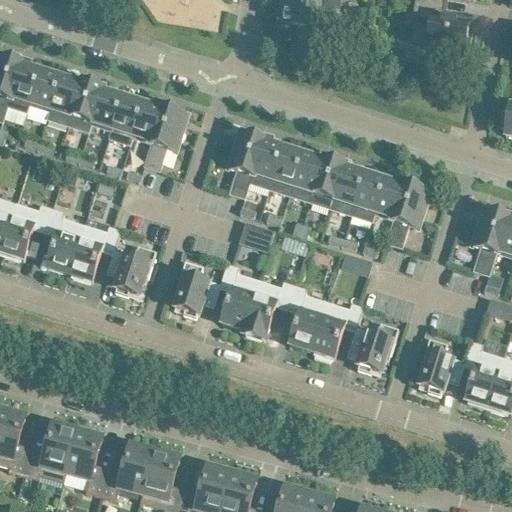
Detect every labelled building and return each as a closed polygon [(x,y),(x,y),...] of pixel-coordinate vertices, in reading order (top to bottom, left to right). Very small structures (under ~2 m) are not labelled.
[(339,12),(340,0),(313,0),(312,8),(285,4),(283,14),(279,13),(277,29),(304,32),(303,38),(318,40),(318,34),(330,36),(333,12),(339,12)] [(416,0),(415,6),(444,11),(445,0),(447,0),(461,2),(461,1),(474,3),(474,0),(416,0)] [(442,22),(444,11),(415,6),(413,20),(432,23),(428,52),(465,58),(465,56),(468,56),(470,43),(467,43),(470,28),(457,26),(457,24),(442,22)] [(7,110),(22,64),(21,64),(20,65),(0,58),(0,125),(3,126),(8,111),(7,110)] [(30,109),(41,74),(42,75),(43,72),(31,68),(31,67),(22,64),(7,110),(8,111),(28,117),(31,109),(30,109)] [(51,116),(62,78),(48,74),(47,76),(42,75),(41,74),(30,109),(31,109),(50,116),(51,116)] [(82,87),(76,85),(77,83),(62,78),(51,116),(50,116),(48,123),(69,130),(82,87)] [(92,129),(104,91),(82,85),(82,87),(69,130),(90,137),(92,129)] [(112,135),(124,98),(110,93),(109,96),(103,94),(104,92),(104,91),(92,129),(112,135)] [(144,107),(143,107),(138,105),(138,103),(124,98),(112,135),(109,143),(131,150),(134,142),(133,142),(144,107)] [(153,148),(166,110),(156,107),(156,108),(144,104),(143,107),(144,107),(133,142),(134,142),(153,148)] [(511,108),(510,108),(509,116),(503,115),(500,131),(506,132),(505,139),(511,140),(511,108)] [(166,110),(153,148),(145,171),(160,175),(167,153),(176,155),(188,118),(166,111),(166,110)] [(249,187),(264,141),(263,140),(262,142),(241,135),(229,172),(238,175),(231,198),(245,202),(250,187),(249,187)] [(270,194),(283,151),(284,151),(285,149),(273,145),(273,144),(264,141),(249,187),(250,187),(270,194)] [(38,154),(41,147),(27,143),(25,150),(38,154)] [(54,151),(41,147),(38,154),(52,158),(54,151)] [(290,200),(304,155),(290,151),(289,153),(284,151),(283,151),(270,194),(290,200)] [(311,207),(325,162),(324,161),(324,164),(318,162),(319,160),(304,155),(290,200),(311,207)] [(80,167),(82,160),(68,156),(66,163),(80,167)] [(96,164),(82,160),(80,167),(93,171),(96,164)] [(331,213),(345,171),(346,168),(325,162),(311,207),(331,213)] [(107,176),(121,180),(123,173),(109,169),(107,176)] [(352,220),(366,175),(352,170),(351,173),(345,171),(331,213),(352,220)] [(140,186),(143,179),(129,175),(127,182),(140,186)] [(386,184),(385,183),(380,182),(381,179),(366,175),(352,220),(373,226),(375,219),(375,218),(386,184)] [(395,225),(408,186),(398,183),(398,185),(386,181),(385,183),(386,184),(375,218),(375,219),(395,225)] [(409,186),(408,186),(395,225),(387,247),(402,252),(409,229),(418,232),(430,195),(408,188),(409,186)] [(0,258),(1,259),(17,209),(0,203),(0,258)] [(34,234),(45,237),(53,213),(41,209),(39,216),(17,209),(1,259),(20,265),(21,263),(25,264),(34,234)] [(256,215),(243,211),(240,218),(254,222),(256,215)] [(495,257),(508,218),(507,218),(506,219),(485,212),(473,249),(482,252),(475,275),(489,280),(496,257),(495,257)] [(70,278),(85,231),(63,224),(65,217),(53,213),(45,237),(57,241),(47,271),(70,278)] [(511,261),(511,219),(508,218),(495,257),(496,257),(511,261)] [(283,224),(269,219),(267,226),(280,231),(283,224)] [(299,243),(304,229),(297,227),(292,241),(299,243)] [(311,231),(304,229),(299,243),(306,245),(311,231)] [(102,255),(113,259),(114,256),(115,256),(122,234),(110,231),(107,238),(85,231),(70,278),(73,279),(72,281),(90,286),(91,284),(93,285),(102,255)] [(342,250),(344,243),(331,239),(328,246),(342,250)] [(358,248),(344,243),(342,250),(356,255),(358,248)] [(365,250),(363,257),(377,261),(379,254),(365,250)] [(135,263),(115,256),(114,256),(113,259),(107,278),(119,282),(116,292),(117,293),(116,297),(128,301),(130,297),(139,300),(145,282),(149,283),(157,257),(139,251),(135,263)] [(214,312),(220,293),(221,290),(220,290),(200,284),(204,272),(186,267),(178,292),(181,293),(176,312),(185,315),(184,319),(197,323),(198,319),(199,319),(202,309),(214,312)] [(245,333),(259,286),(237,279),(240,272),(227,268),(220,290),(221,290),(220,293),(231,296),(222,326),(245,333)] [(277,311),(288,314),(296,290),(284,286),(282,293),(259,286),(245,333),(247,334),(245,339),(264,345),(266,340),(267,340),(277,311)] [(500,293),(486,288),(484,295),(498,300),(500,293)] [(313,355),(328,308),(305,301),(308,294),(296,290),(288,314),(299,318),(290,348),(313,355)] [(511,323),(511,309),(491,303),(486,317),(511,325),(511,323)] [(345,332),(356,336),(357,333),(364,312),(352,308),(350,315),(328,308),(313,355),(316,356),(315,358),(332,363),(333,362),(335,362),(345,332)] [(377,340),(357,333),(356,336),(350,355),(361,359),(358,369),(359,370),(358,374),(371,378),(372,374),(381,377),(387,359),(391,360),(399,334),(381,328),(377,340)] [(458,390),(464,370),(465,368),(444,361),(448,350),(430,344),(422,370),(426,371),(420,389),(429,392),(428,396),(441,400),(442,396),(443,396),(446,386),(458,390)] [(488,413),(504,363),(481,356),(484,349),(472,346),(465,368),(464,370),(476,374),(466,404),(470,405),(469,407),(488,413)] [(511,415),(511,366),(504,363),(488,413),(507,419),(508,417),(511,418),(511,415)] [(25,421),(1,415),(0,417),(0,469),(10,472),(9,476),(24,480),(32,452),(18,448),(25,421)] [(64,487),(78,436),(53,429),(46,456),(32,452),(24,480),(39,484),(40,480),(64,487)] [(84,437),(78,436),(64,487),(65,487),(67,476),(90,483),(86,497),(101,501),(109,473),(95,470),(103,441),(84,436),(84,437)] [(141,508),(155,455),(145,452),(144,454),(130,450),(123,477),(109,473),(101,501),(117,505),(120,491),(143,497),(140,508),(141,508)] [(166,458),(155,455),(141,508),(156,511),(181,511),(186,494),(172,491),(180,464),(166,460),(166,458)] [(222,511),(233,476),(222,473),(222,475),(207,471),(200,498),(186,494),(181,511),(222,511)] [(243,479),(233,476),(222,511),(250,511),(257,485),(243,481),(243,479)] [(305,511),(309,499),(285,492),(279,511),(305,511)] [(315,501),(309,499),(305,511),(332,511),(335,504),(316,499),(315,501)]
